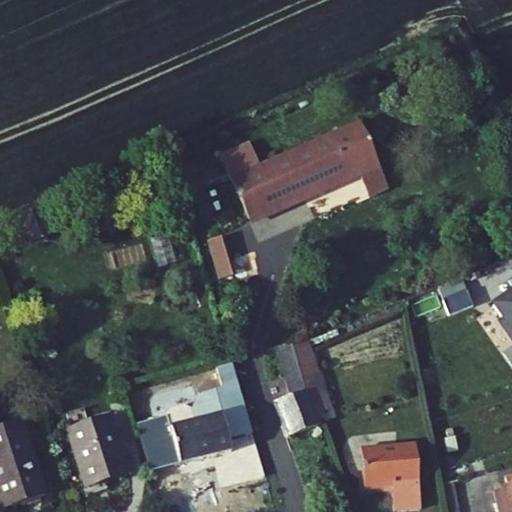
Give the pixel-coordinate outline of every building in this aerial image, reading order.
[(237,173),(254,214),(310,191),(312,194),(367,171),(374,189),(393,181),(365,117),(266,161),(237,173)] [(256,138),(227,150),(237,173),(266,161),(256,138)] [(38,210),(21,215),(29,241),(46,236),(38,210)] [(485,322),(496,338),(501,339),(511,355),(511,286),(511,284),(479,306),(488,320),(485,322)] [(303,377),(312,403),(327,397),(304,331),(289,337),(303,377)] [(273,342),(288,383),(303,377),(289,337),(273,342)] [(288,383),(270,391),(284,428),(317,417),(312,403),(303,377),(288,383)] [(216,396),(220,407),(245,399),(242,388),(216,396)] [(171,421),(153,427),(163,465),(232,445),(224,420),(249,413),(245,399),(220,407),(187,417),(171,421)] [(14,405),(0,409),(0,499),(0,500),(38,489),(14,405)] [(168,410),(171,421),(187,417),(185,405),(168,410)] [(113,413),(67,425),(81,481),(128,468),(113,413)] [(410,435),(354,438),(355,479),(388,477),(389,502),(414,501),(410,435)] [(511,511),(511,441),(487,448),(506,511),(511,511)]
